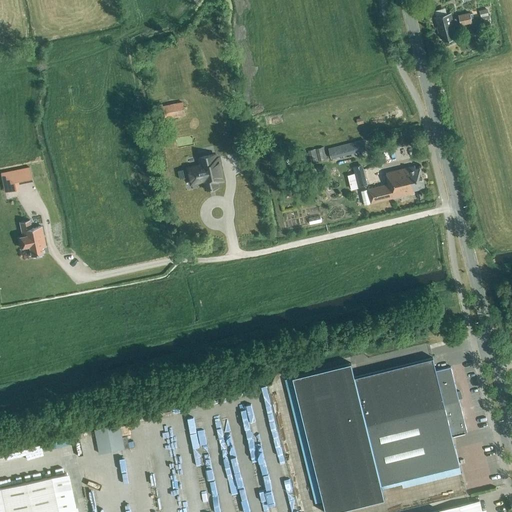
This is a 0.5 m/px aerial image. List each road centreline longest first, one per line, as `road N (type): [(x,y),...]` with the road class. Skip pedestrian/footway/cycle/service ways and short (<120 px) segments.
road 1 (tertiary): [(511,427),(402,0)]
road 2 (track): [(446,212),(213,262),(179,261)]
